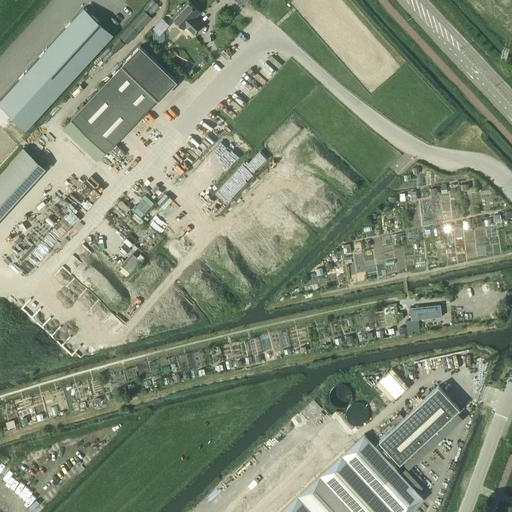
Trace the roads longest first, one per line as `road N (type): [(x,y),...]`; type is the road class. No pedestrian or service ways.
road 1 (tertiary): [(397,0),(511,122)]
road 2 (tertiary): [(511,98),(419,0)]
road 3 (residential): [(465,511),(510,388)]
